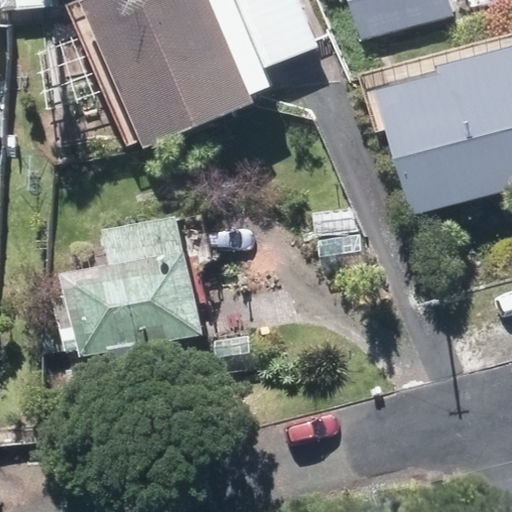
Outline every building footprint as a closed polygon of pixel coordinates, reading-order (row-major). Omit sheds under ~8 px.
[(30,0),(32,19),(61,16),(59,0),(30,0)] [(72,0),(136,148),(246,99),(200,0),(72,0)] [(232,0),(262,69),(313,47),(293,0),(232,0)] [(452,17),(447,0),(344,0),(355,42),(452,17)] [(511,186),(511,46),(368,84),(401,215),(511,186)] [(152,173),(125,176),(127,196),(154,194),(152,173)] [(359,263),(351,209),(306,216),(313,268),(359,263)] [(100,261),(53,271),(68,354),(103,347),(107,372),(151,364),(147,343),(194,334),(171,214),(94,227),(100,261)] [(246,338),(212,342),(216,377),(250,373),(246,338)]
